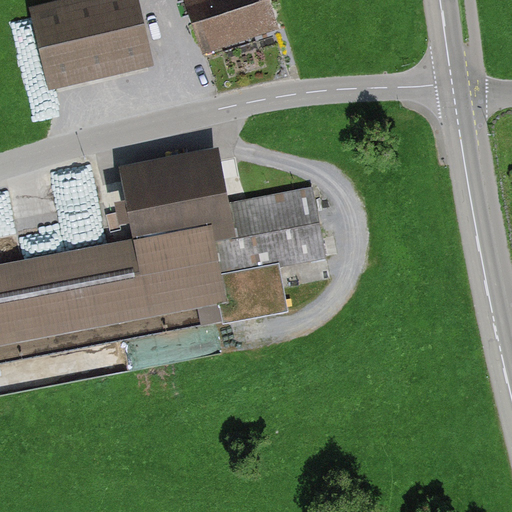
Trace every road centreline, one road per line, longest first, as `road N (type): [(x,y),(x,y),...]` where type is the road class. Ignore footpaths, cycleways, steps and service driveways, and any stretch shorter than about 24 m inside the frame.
road 1 (unclassified): [(0,167),(320,90),(453,87)]
road 2 (track): [(226,339),(311,318),(332,300),(349,264),(330,175),(247,152),(210,111)]
road 3 (tertiary): [(453,87),(511,400)]
